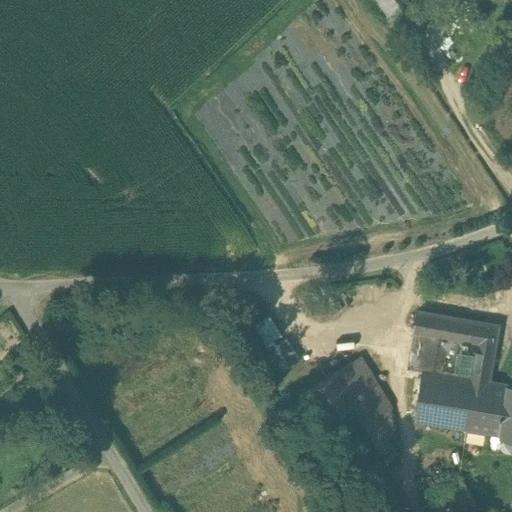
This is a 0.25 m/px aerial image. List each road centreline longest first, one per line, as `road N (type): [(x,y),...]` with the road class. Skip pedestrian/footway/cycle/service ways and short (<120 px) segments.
road 1 (unclassified): [(15,287),(401,262),(511,225)]
road 2 (unclassified): [(151,511),(15,287)]
